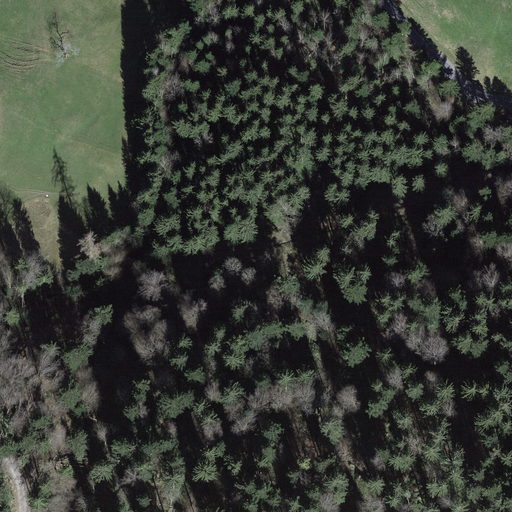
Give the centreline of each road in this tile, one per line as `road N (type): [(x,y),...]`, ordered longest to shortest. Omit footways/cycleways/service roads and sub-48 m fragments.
road 1 (track): [(511,183),(322,224),(176,271)]
road 2 (track): [(511,104),(474,94),(385,0)]
